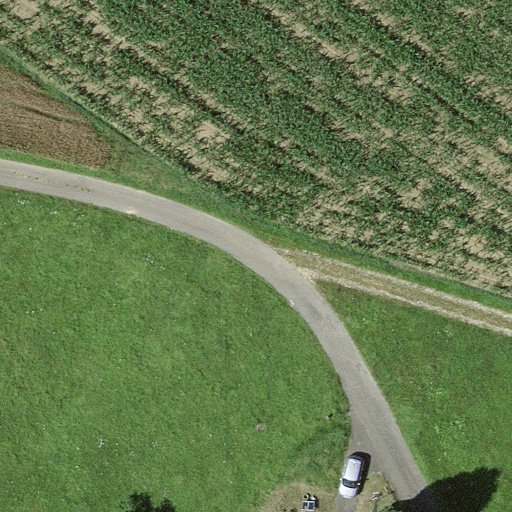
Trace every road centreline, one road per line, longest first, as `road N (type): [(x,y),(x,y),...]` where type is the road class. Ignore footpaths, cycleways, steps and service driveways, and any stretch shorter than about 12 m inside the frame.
road 1 (track): [(0,173),(200,217),(256,249),(344,359),(425,511)]
road 2 (track): [(511,319),(256,249)]
